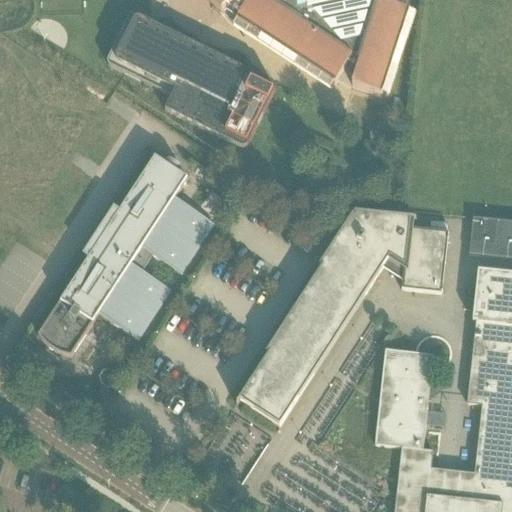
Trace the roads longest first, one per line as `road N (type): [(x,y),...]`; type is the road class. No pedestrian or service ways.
road 1 (unknown): [(8,0),(27,73),(36,80),(166,72)]
road 2 (tertiary): [(177,511),(0,395)]
